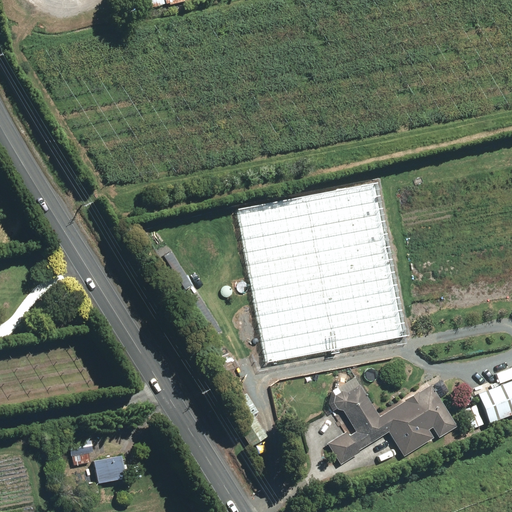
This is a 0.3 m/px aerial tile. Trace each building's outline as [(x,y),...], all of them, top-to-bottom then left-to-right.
[(136,0),(139,8),(165,2),(167,7),(194,0),(201,0),(201,1),(206,0),(136,0)] [(236,209),(266,364),(268,375),(408,348),(406,337),(376,182),(236,209)] [(511,379),(476,394),(488,423),(511,413),(511,379)] [(359,453),(357,451),(387,432),(403,457),(433,438),(428,430),(432,427),(437,437),(456,427),(429,384),(378,417),(358,385),(346,393),(340,392),(337,387),(331,391),(334,396),(332,403),(336,409),(342,411),(355,432),(348,436),(345,432),(326,443),(340,465),(359,453)] [(224,407),(250,447),(267,436),(254,417),(257,415),(256,413),(258,412),(246,393),(224,407)] [(484,424),(475,406),(464,411),(472,429),(484,424)] [(92,453),(89,438),(67,443),(70,457),(71,456),(73,466),(90,463),(88,454),(92,453)] [(119,457),(93,461),(97,484),(124,479),(119,457)]
